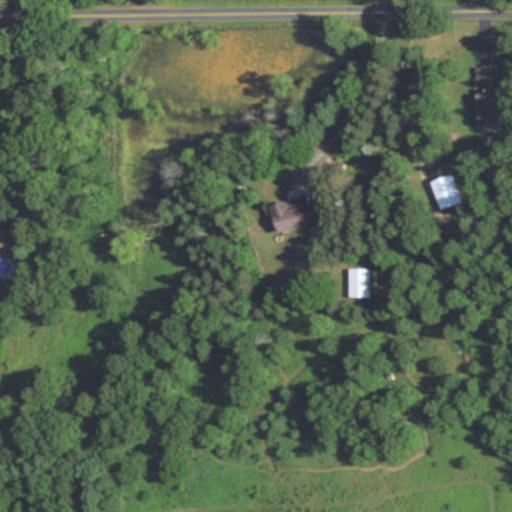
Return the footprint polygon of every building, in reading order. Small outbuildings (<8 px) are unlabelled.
[(502,122),(499,63),(479,64),(479,84),(488,83),(488,87),(479,88),(481,123),(502,122)] [(435,180),(445,208),(466,201),(456,173),(435,180)] [(279,231),(314,222),(309,203),(291,208),(289,200),(268,206),(270,215),(274,214),(279,231)] [(17,229),(0,228),(0,250),(28,252),(29,221),(18,220),(17,229)] [(371,296),(371,268),(350,268),(349,296),(371,296)]
